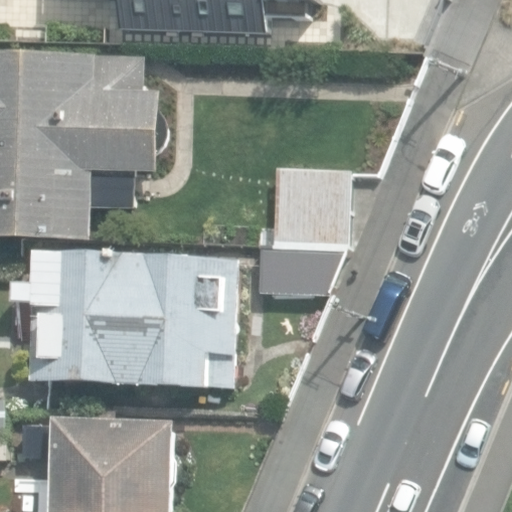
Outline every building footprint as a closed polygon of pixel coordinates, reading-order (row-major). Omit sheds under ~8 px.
[(4,0),(4,32),(145,37),(145,0),(4,0)] [(0,240),(97,242),(98,210),(143,211),(144,175),(164,175),(165,94),(149,94),(150,60),(145,60),(0,56),(0,240)] [(284,173),(282,251),(267,251),(266,297),(337,299),(357,255),(359,175),(284,173)] [(35,379),(239,386),(240,355),(244,355),(251,259),(44,252),(42,285),(26,284),(25,302),(38,303),(35,379)] [(0,403),(0,430),(11,430),(11,404),(0,403)] [(59,511),(182,511),(185,425),(62,421),(62,429),(32,428),(31,460),(61,461),(59,511)] [(0,464),(13,465),(14,433),(0,432),(0,464)]
